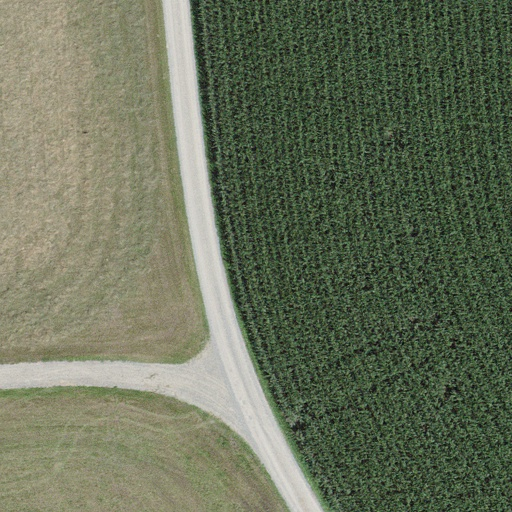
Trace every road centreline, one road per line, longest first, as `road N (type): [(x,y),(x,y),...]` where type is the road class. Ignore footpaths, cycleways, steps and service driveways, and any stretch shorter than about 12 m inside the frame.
road 1 (track): [(176,0),(212,263),(240,398),(311,511)]
road 2 (track): [(0,383),(120,378),(240,398)]
